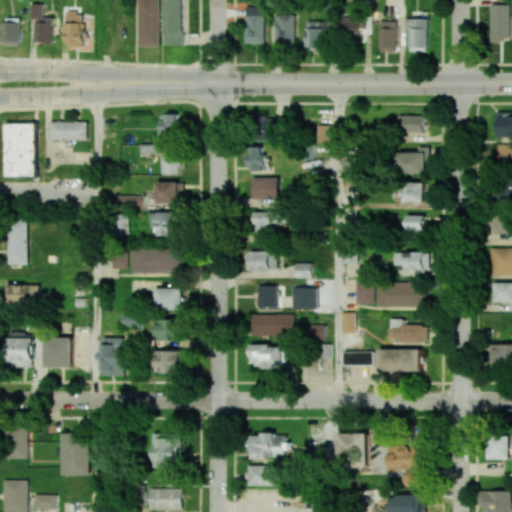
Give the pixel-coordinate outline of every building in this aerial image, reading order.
[(140,0),(161,0),(161,45),(140,45),(140,0)] [(166,0),(185,0),(185,46),(166,46),(166,0)] [(53,42),(53,16),(43,16),(43,3),(31,3),(30,18),(36,18),(35,42),(53,42)] [(491,42),(509,42),(510,4),(492,4),(491,42)] [(266,6),(246,6),(246,43),(265,43),(266,6)] [(67,46),(84,47),(85,15),(67,14),(67,46)] [(297,43),(296,15),(275,15),(276,43),(297,43)] [(342,35),(362,36),(363,16),(343,15),(342,35)] [(21,45),(21,17),(4,17),(3,44),(21,45)] [(429,18),(407,18),(406,29),(411,29),(410,51),(429,51),(429,18)] [(307,47),(325,48),(325,21),(308,20),(307,47)] [(398,21),(380,21),(380,51),(397,51),(398,21)] [(511,111),(498,112),(499,137),(511,137),(511,111)] [(162,114),(163,142),(182,142),(182,114),(162,114)] [(426,132),(426,116),(400,115),(400,131),(426,132)] [(260,140),(279,140),(280,118),(260,118),(260,140)] [(51,119),(88,119),(88,138),(51,139),(51,119)] [(38,123),(8,122),(7,176),(37,176),(38,123)] [(318,142),(332,141),(331,124),(318,125),(318,142)] [(511,145),(499,146),(500,166),(511,165),(511,145)] [(266,170),(266,146),(250,146),(251,171),(266,170)] [(429,146),(419,147),(419,152),(400,152),(401,173),(430,172),(429,146)] [(162,173),(179,174),(180,152),(163,152),(162,173)] [(280,177),(254,177),(253,198),(279,198),(280,177)] [(511,179),(499,180),(499,198),(511,197),(511,179)] [(184,182),(158,182),(158,204),(184,204),(184,182)] [(426,182),(396,182),(397,202),(427,201),(426,182)] [(144,194),(116,195),(116,210),(145,209),(144,194)] [(154,211),(154,235),(180,235),(181,212),(154,211)] [(255,231),(270,232),(270,223),(287,223),(288,212),(256,211),(255,231)] [(425,214),(407,215),(408,230),(426,230),(425,214)] [(494,233),(511,233),(511,215),(495,215),(494,233)] [(9,264),(29,264),(30,221),(11,220),(9,264)] [(132,272),(182,273),(182,248),(132,247),(132,272)] [(511,274),(511,247),(492,248),(492,275),(511,274)] [(251,270),(279,270),(279,250),(251,251),(251,270)] [(113,268),(128,268),(128,251),(113,251),(113,268)] [(430,270),(430,252),(398,252),(397,269),(430,270)] [(313,263),(296,262),(296,277),(313,277),(313,263)] [(376,303),(375,279),(357,280),(357,304),(376,303)] [(377,306),(425,307),(426,282),(378,281),(377,306)] [(511,281),(494,282),(495,302),(511,301),(511,281)] [(40,285),(12,284),(11,305),(40,306),(40,285)] [(258,307),(278,307),(277,285),(258,285),(258,307)] [(183,309),(182,287),(155,288),(156,310),(183,309)] [(356,312),(342,312),(343,332),(356,332),(356,312)] [(252,335),(296,335),(295,314),(252,314),(252,335)] [(157,339),(181,339),(182,319),(158,318),(157,339)] [(404,324),(404,318),(393,318),(392,342),(428,342),(429,325),(404,324)] [(326,340),(326,324),(312,324),(312,340),(326,340)] [(35,333),(11,334),(11,366),(36,366),(35,333)] [(75,338),(47,337),(47,366),(75,367),(75,338)] [(126,337),(103,337),(102,375),(125,375),(126,337)] [(511,364),(511,343),(490,343),(489,364),(511,364)] [(252,345),(253,366),(287,366),(287,345),(252,345)] [(422,371),(422,349),(382,348),(381,370),(422,371)] [(159,372),(183,373),(183,350),(159,350),(159,372)] [(345,365),(374,364),(374,351),(344,351),(345,365)] [(6,427),(6,458),(28,458),(28,427),(6,427)] [(63,474),(91,474),(90,433),(63,433),(63,474)] [(155,468),(181,467),(180,433),(154,433),(155,468)] [(288,456),(287,433),(250,434),(251,457),(288,456)] [(370,467),(370,433),(341,433),(341,467),(370,467)] [(511,437),(488,437),(488,459),(511,459),(511,437)] [(405,485),(427,485),(426,450),(414,450),(414,445),(391,445),(391,470),(405,469),(405,485)] [(248,485),(275,485),(276,465),(249,465),(248,485)] [(28,511),(28,479),(4,479),(4,511),(28,511)] [(184,488),(151,488),(151,510),(184,509),(184,488)] [(511,511),(511,490),(481,490),(481,505),(486,505),(486,511),(511,511)] [(57,494),(36,493),(35,508),(57,509),(57,494)] [(428,511),(428,494),(385,495),(385,511),(428,511)]
